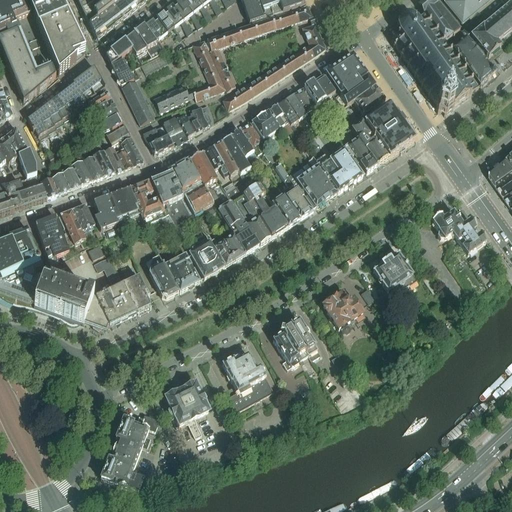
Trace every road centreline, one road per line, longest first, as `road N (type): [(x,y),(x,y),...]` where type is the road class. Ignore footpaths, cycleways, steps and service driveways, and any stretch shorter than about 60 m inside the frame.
road 1 (residential): [(95,405),(300,289),(431,202),(436,181),(424,168),(407,169),(187,312),(94,356),(71,356)]
road 2 (residential): [(153,171),(364,39)]
road 3 (residential): [(0,230),(153,171)]
road 4 (residential): [(153,171),(93,57)]
road 5 (residential): [(364,39),(437,143)]
